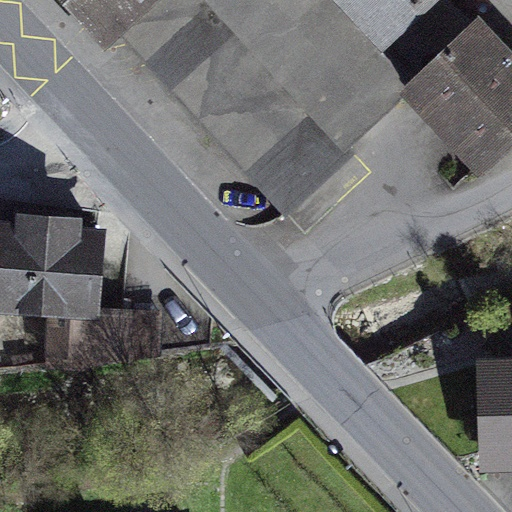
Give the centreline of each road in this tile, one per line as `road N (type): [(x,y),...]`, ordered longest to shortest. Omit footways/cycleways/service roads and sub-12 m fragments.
road 1 (secondary): [(461,511),(255,304)]
road 2 (residential): [(511,182),(445,221),(255,304)]
road 3 (secondary): [(255,304),(100,131)]
road 4 (secondary): [(100,131),(0,21)]
